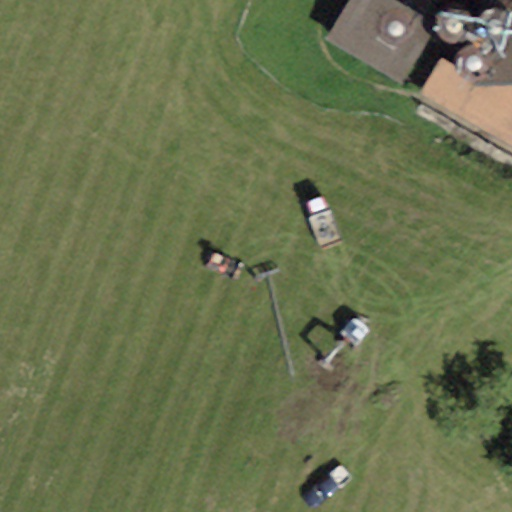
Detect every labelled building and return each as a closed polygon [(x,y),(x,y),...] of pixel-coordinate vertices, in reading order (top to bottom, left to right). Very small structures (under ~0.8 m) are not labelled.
[(406,87),(444,28),(400,0),(354,0),(330,38),(406,87)] [(511,0),(482,0),(511,17),(511,68),(496,95),(443,64),(424,96),(511,147),(511,0)] [(478,43),(484,31),(478,18),(465,12),(452,18),(447,31),(452,43),(465,49),(478,43)] [(511,51),(511,20),(504,17),(491,23),(485,36),(491,49),(504,55),(511,51)] [(497,80),(502,67),(497,55),(484,50),(472,55),(467,67),(472,79),(484,85),(497,80)]
